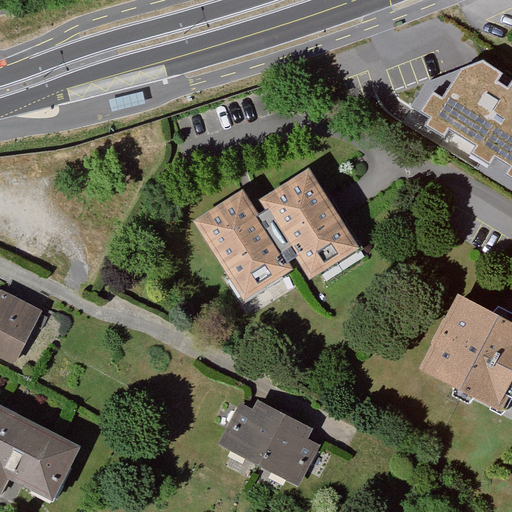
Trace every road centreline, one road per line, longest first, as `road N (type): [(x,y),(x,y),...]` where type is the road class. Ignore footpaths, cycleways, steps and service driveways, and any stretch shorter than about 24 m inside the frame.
road 1 (primary): [(0,108),(353,0)]
road 2 (primary): [(252,0),(0,78)]
